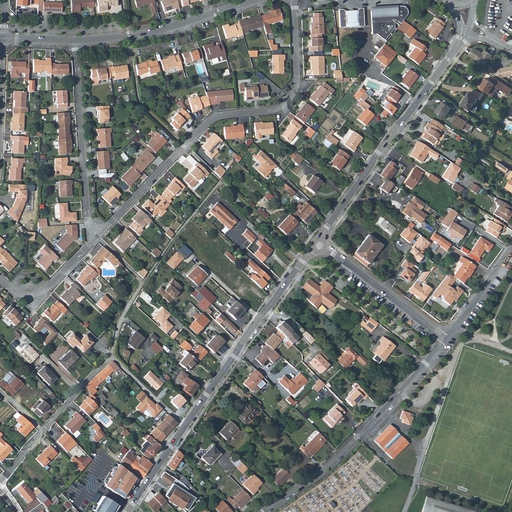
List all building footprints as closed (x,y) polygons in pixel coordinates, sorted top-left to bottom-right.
[(41,12),(60,13),(61,4),(42,3),(41,0),(36,0),(36,12),(41,12)] [(86,11),(92,11),(92,6),(91,1),(91,0),(79,0),(80,2),(69,1),(69,14),(78,14),(78,9),(86,9),(86,11)] [(112,5),(113,7),(113,8),(118,7),(116,0),(106,0),(106,1),(103,2),(102,0),(96,0),(99,13),(108,12),(107,7),(108,6),(112,5)] [(152,14),(157,13),(153,0),(133,0),(136,7),(149,3),(150,6),(152,14)] [(174,10),(179,8),(176,0),(161,0),(162,1),(160,2),(163,12),(174,9),(174,10)] [(434,16),(437,12),(427,4),(425,8),(434,16)] [(397,21),(400,24),(402,21),(406,17),(407,12),(407,10),(404,8),(400,6),(397,7),(396,8),(370,10),(372,34),(376,34),(384,40),(394,28),(393,22),(397,21)] [(364,26),(363,8),(358,9),(357,10),(344,11),(342,10),(339,10),(340,28),(364,26)] [(260,17),(263,26),(282,20),(278,9),(273,10),(274,12),(269,13),(260,17)] [(320,34),(322,34),(322,18),(320,18),(320,14),(312,14),(312,18),(311,18),(311,24),(311,26),(309,26),(310,35),(320,34)] [(241,32),(242,35),(248,33),(248,31),(263,26),(260,17),(259,15),(256,16),(256,17),(245,21),(244,19),(238,21),(238,23),(241,32)] [(444,24),(437,19),(435,22),(434,22),(425,33),(434,40),(443,28),(442,27),(444,24)] [(402,21),(400,24),(396,29),(398,30),(400,29),(404,32),(409,26),(402,21)] [(237,38),(242,36),(242,35),(241,32),(238,23),(234,25),(234,26),(228,28),(227,24),(221,26),(226,39),(236,36),(237,38)] [(412,28),(409,26),(404,32),(403,34),(409,38),(415,31),(412,28)] [(310,35),(309,35),(310,47),(308,47),(308,52),(321,51),(320,34),(310,35)] [(418,49),(421,45),(413,39),(410,43),(415,47),(407,57),(418,65),(426,55),(424,53),(418,49)] [(222,61),(226,60),(221,42),(216,43),(217,46),(215,47),(215,48),(213,49),(212,45),(203,48),(207,61),(220,57),(222,61)] [(396,53),(384,44),(373,58),(385,67),(396,53)] [(185,64),(202,59),(199,49),(182,54),(185,64)] [(486,66),(494,56),(486,50),(484,53),(477,49),(473,50),(470,55),(486,66)] [(182,70),(178,55),(174,56),(174,55),(169,57),(169,58),(168,58),(160,61),(163,71),(177,67),(178,71),(182,70)] [(284,61),(284,55),(272,56),(272,74),(283,74),(282,61),(284,61)] [(406,61),(399,56),(397,59),(403,64),(406,61)] [(323,57),(309,57),(309,62),(310,62),(310,70),(312,70),(312,72),(312,76),(323,75),(323,57)] [(49,65),(49,59),(45,59),(45,61),(39,61),(39,62),(38,62),(37,60),(32,60),(32,73),(40,73),(40,72),(45,72),(45,74),(49,74),(49,65)] [(146,63),(135,66),(137,77),(148,73),(149,75),(160,72),(156,61),(151,62),(146,64),(146,63)] [(27,82),(28,65),(24,65),(24,62),(10,62),(9,76),(11,78),(17,78),(18,77),(18,73),(24,74),(24,81),(27,82)] [(49,74),(49,75),(54,75),(67,75),(67,65),(53,66),(53,65),(49,65),(49,74)] [(107,67),(109,76),(113,76),(113,80),(127,78),(125,65),(112,67),(112,66),(107,67)] [(97,80),(109,78),(109,76),(107,67),(99,68),(99,69),(95,70),(94,69),(89,69),(90,75),(89,76),(90,85),(95,84),(97,82),(97,80)] [(511,67),(500,70),(497,74),(504,79),(505,78),(511,76),(511,67)] [(408,88),(417,76),(408,70),(399,82),(408,88)] [(511,92),(511,89),(494,78),(491,81),(487,79),(484,83),(483,82),(479,87),(493,97),(499,88),(510,96),(511,92)] [(240,92),(244,91),(244,87),(250,87),(249,85),(249,82),(239,84),(240,92)] [(314,92),(308,99),(318,107),(328,93),(330,95),(333,91),(324,83),(321,87),(320,86),(315,92),(314,92)] [(268,97),(267,90),(266,90),(265,85),(256,86),(256,85),(249,85),(250,87),(244,87),(244,91),(245,100),(252,99),(252,97),(257,96),(257,99),(262,98),(261,97),(268,97)] [(383,104),(385,102),(391,106),(395,100),(398,96),(397,95),(400,92),(393,87),(391,90),(390,89),(388,92),(386,90),(378,98),(383,104)] [(483,95),(475,90),(472,94),(470,92),(462,105),(471,111),(479,98),(480,99),(483,95)] [(11,107),(11,114),(12,114),(23,114),(25,114),(25,108),(24,108),(25,92),(12,91),(12,96),(14,96),(13,101),(13,107),(11,107)] [(66,108),(65,91),(55,92),(57,108),(66,108)] [(206,96),(209,105),(219,105),(219,102),(232,101),(231,91),(214,92),(214,98),(212,98),(211,95),(209,93),(205,93),(206,96)] [(367,96),(363,93),(362,95),(359,99),(362,101),(363,102),(367,96)] [(201,108),(209,105),(206,96),(198,98),(198,97),(189,100),(192,113),(196,111),(196,109),(201,108)] [(363,102),(362,101),(360,103),(358,102),(356,104),(364,111),(357,119),(365,126),(373,115),(365,109),(368,106),(363,102)] [(444,102),(437,113),(445,118),(452,107),(444,102)] [(305,103),(294,117),(303,123),(313,110),(305,103)] [(108,110),(108,106),(94,107),(95,111),(96,116),(97,116),(97,120),(98,124),(107,123),(106,119),(107,119),(106,110),(108,110)] [(190,117),(182,109),(179,112),(178,111),(176,114),(171,119),(173,121),(169,124),(176,131),(180,127),(179,126),(181,124),(183,121),(185,123),(190,117)] [(68,119),(68,112),(56,113),(57,135),(68,134),(67,124),(67,120),(68,119)] [(23,130),(23,114),(12,114),(12,118),(12,122),(10,122),(10,130),(23,130)] [(452,123),(463,130),(464,128),(468,122),(457,116),(452,123)] [(441,125),(429,118),(427,122),(426,121),(422,126),(423,129),(424,130),(420,137),(431,143),(439,131),(439,129),(441,125)] [(299,131),(301,127),(292,121),(290,124),(287,129),(288,130),(286,132),(282,137),(286,140),(290,143),(295,136),(295,135),(298,131),(299,131)] [(260,124),(259,123),(254,123),(255,136),(256,136),(256,139),(261,138),(261,136),(273,134),(272,123),(262,124),(260,124)] [(243,137),(242,125),(238,125),(238,126),(224,128),(226,139),(243,137)] [(311,135),(314,132),(313,132),(309,128),(307,127),(305,130),(308,132),(311,135)] [(109,128),(95,129),(95,133),(97,133),(97,137),(97,140),(98,148),(109,147),(108,133),(109,132),(109,128)] [(165,142),(164,141),(168,138),(161,131),(146,146),(147,147),(152,152),(154,154),(165,142)] [(355,148),(362,138),(353,132),(344,145),(354,152),(356,149),(355,148)] [(214,148),(221,141),(213,133),(208,139),(209,140),(206,142),(201,147),(205,150),(208,154),(207,155),(207,156),(210,159),(217,152),(214,148)] [(69,138),(69,134),(68,134),(57,135),(58,154),(69,153),(69,147),(70,147),(69,139),(69,138)] [(325,139),(330,143),(331,144),(335,139),(330,136),(329,134),(325,139)] [(28,137),(10,136),(10,141),(13,141),(13,146),(13,149),(11,148),(11,153),(23,153),(23,144),(28,144),(28,137)] [(436,153),(416,140),(414,143),(415,144),(413,147),(408,155),(419,162),(425,153),(433,158),(436,153)] [(339,171),(349,157),(335,147),(334,149),(339,152),(330,164),(339,171)] [(106,151),(95,152),(96,170),(97,170),(105,170),(107,167),(106,151)] [(140,172),(141,172),(153,159),(150,155),(144,151),(132,163),(133,164),(140,172)] [(276,166),(261,151),(254,158),(261,165),(256,170),(264,178),(270,172),(272,169),(273,170),(276,166)] [(295,156),(292,159),(292,160),(298,164),(302,158),(296,154),(295,156)] [(66,162),(66,157),(54,158),(54,165),(53,165),(53,170),(56,170),(56,174),(61,174),(69,176),(71,171),(72,166),(65,165),(64,162),(65,162),(66,162)] [(452,164),(459,168),(463,161),(457,157),(452,164)] [(24,159),(11,158),(11,166),(11,169),(9,169),(8,180),(20,180),(20,168),(22,168),(21,163),(24,163),(24,159)] [(395,165),(390,161),(380,175),(385,179),(387,181),(395,170),(393,168),(395,165)] [(502,170),(505,166),(498,161),(495,165),(502,170)] [(204,178),(208,175),(196,163),(193,167),(194,168),(188,174),(182,181),(190,188),(196,182),(196,181),(198,178),(200,180),(203,177),(204,178)] [(459,168),(452,164),(451,163),(441,177),(451,184),(455,178),(455,176),(460,168),(459,168)] [(137,175),(140,172),(133,164),(130,167),(131,168),(119,179),(128,188),(139,176),(137,175)] [(219,165),(216,168),(223,174),(225,171),(219,165)] [(508,177),(511,171),(511,170),(505,166),(502,170),(507,172),(505,175),(508,177)] [(216,168),(213,171),(220,178),(223,174),(216,168)] [(403,183),(411,188),(421,174),(421,173),(414,168),(403,183)] [(97,170),(97,179),(105,178),(105,170),(97,170)] [(321,182),(313,175),(304,186),(313,192),(321,182)] [(404,178),(399,175),(392,184),(397,188),(404,178)] [(159,196),(158,195),(155,199),(157,200),(153,204),(149,199),(142,206),(153,217),(157,214),(159,216),(161,216),(166,211),(164,210),(168,205),(170,202),(169,200),(179,189),(181,191),(184,188),(174,178),(171,181),(172,181),(166,187),(167,188),(165,190),(162,193),(159,196)] [(392,184),(387,181),(385,179),(378,188),(379,189),(380,193),(385,193),(392,184)] [(72,184),(71,180),(58,181),(59,196),(71,196),(70,184),(72,184)] [(454,183),(450,188),(459,194),(462,189),(454,183)] [(25,185),(8,184),(8,192),(17,192),(17,194),(17,198),(16,198),(12,206),(6,213),(16,222),(25,201),(25,185)] [(295,193),(285,184),(282,187),(292,196),(295,193)] [(115,199),(119,195),(111,187),(101,198),(110,207),(116,200),(115,199)] [(269,193),(264,198),(269,202),(273,197),(269,193)] [(419,210),(425,203),(414,196),(409,202),(408,202),(405,205),(406,206),(423,218),(425,215),(419,210)] [(509,212),(511,209),(499,200),(496,205),(499,207),(494,214),(506,223),(510,216),(511,214),(509,213),(509,212)] [(237,221),(217,202),(209,211),(228,230),(237,221)] [(316,212),(305,202),(301,206),(299,204),(294,208),(297,211),(295,213),(306,223),(316,212)] [(66,211),(66,203),(57,203),(58,218),(62,218),(63,222),(75,221),(74,213),(68,213),(66,213),(66,211)] [(419,223),(423,218),(406,206),(405,208),(402,211),(410,217),(419,223)] [(257,211),(264,218),(267,215),(260,208),(257,211)] [(457,213),(450,208),(444,216),(440,223),(447,228),(452,221),(457,213)] [(151,221),(140,210),(131,219),(134,221),(135,223),(134,224),(132,224),(129,226),(138,235),(142,230),(141,228),(146,222),(148,224),(151,221)] [(382,214),(375,222),(390,234),(397,226),(382,214)] [(297,223),(289,216),(278,227),(286,235),(297,223)] [(485,231),(495,238),(498,233),(496,232),(497,230),(499,227),(501,224),(493,219),(491,222),(489,220),(485,226),(487,227),(485,231)] [(466,230),(452,221),(447,228),(446,230),(450,233),(449,235),(454,239),(456,237),(460,240),(466,230)] [(257,236),(260,233),(249,223),(246,226),(257,236)] [(407,225),(399,235),(409,243),(410,241),(413,244),(412,245),(411,246),(412,247),(409,251),(413,256),(412,257),(418,262),(423,256),(421,254),(418,252),(428,241),(407,225)] [(136,239),(125,229),(119,234),(120,236),(117,239),(113,243),(122,252),(136,239)] [(242,234),(251,243),(256,238),(247,229),(242,234)] [(71,243),(76,238),(68,230),(54,244),(62,252),(70,243),(71,243)] [(170,239),(173,236),(167,230),(164,234),(170,239)] [(265,237),(260,233),(257,236),(258,237),(257,238),(258,240),(255,243),(259,247),(253,254),(260,261),(271,250),(261,241),(265,237)] [(446,250),(450,244),(433,233),(429,239),(446,250)] [(368,235),(354,254),(368,264),(382,246),(368,235)] [(491,245),(479,237),(469,252),(478,258),(483,249),(487,252),(491,245)] [(430,243),(428,241),(418,252),(421,254),(427,247),(426,247),(430,243)] [(58,258),(44,245),(38,252),(42,256),(36,262),(44,270),(50,264),(49,263),(52,260),(54,262),(58,258)] [(186,257),(190,252),(183,245),(179,249),(186,257)] [(120,263),(103,246),(97,251),(98,252),(99,253),(97,254),(96,253),(89,261),(91,263),(96,267),(101,262),(108,262),(112,266),(115,263),(118,266),(120,263)] [(178,263),(183,258),(184,258),(184,259),(186,257),(179,249),(177,247),(174,250),(177,252),(167,263),(173,269),(179,263),(178,263)] [(2,249),(0,251),(0,261),(2,263),(4,265),(3,266),(8,271),(16,263),(8,255),(8,254),(3,248),(2,249)] [(156,259),(159,255),(153,250),(150,253),(156,259)] [(233,262),(235,260),(227,251),(224,254),(226,256),(233,262)] [(354,254),(353,255),(366,266),(368,264),(354,254)] [(221,261),(228,267),(233,262),(226,256),(221,261)] [(249,278),(261,288),(266,283),(265,282),(263,281),(268,276),(249,259),(245,262),(250,268),(251,270),(252,271),(254,271),(256,273),(254,275),(253,274),(249,278)] [(404,268),(398,275),(402,278),(404,279),(407,281),(415,271),(411,268),(413,265),(405,259),(401,265),(404,268)] [(455,279),(462,283),(472,270),(471,270),(474,265),(464,259),(461,263),(461,264),(452,276),(455,279)] [(89,265),(88,264),(80,271),(81,272),(79,274),(76,278),(83,285),(89,278),(90,279),(97,273),(94,270),(89,265)] [(206,275),(197,266),(187,277),(197,285),(206,275)] [(251,284),(239,272),(229,283),(236,289),(242,283),(248,288),(251,284)] [(452,276),(448,273),(443,280),(431,295),(435,299),(439,294),(441,296),(442,300),(449,305),(453,300),(454,301),(462,291),(456,286),(453,290),(449,287),(455,279),(452,276)] [(161,287),(157,291),(169,303),(171,300),(171,299),(173,297),(174,298),(178,293),(177,292),(182,288),(173,279),(169,284),(169,285),(164,290),(161,287)] [(332,287),(324,281),(319,287),(309,279),(302,288),(312,295),(312,296),(309,301),(316,308),(320,302),(321,303),(330,309),(332,307),(333,308),(337,303),(335,302),(336,300),(328,294),(327,294),(332,287)] [(81,288),(73,281),(70,284),(71,285),(67,290),(66,290),(61,295),(69,303),(75,298),(77,298),(80,295),(80,292),(78,291),(81,288)] [(415,281),(408,290),(411,293),(412,293),(413,292),(414,293),(414,294),(422,301),(431,289),(424,283),(421,287),(418,285),(419,284),(415,281)] [(199,293),(210,304),(215,298),(203,286),(197,292),(199,293)] [(204,310),(206,308),(210,304),(199,293),(195,297),(194,298),(199,302),(197,304),(204,310)] [(63,313),(68,309),(58,299),(54,303),(50,307),(48,309),(47,308),(44,311),(52,320),(61,311),(63,313)] [(242,315),(246,311),(235,302),(226,312),(235,320),(241,314),(242,315)] [(13,308),(10,305),(2,313),(15,325),(22,317),(17,313),(13,308)] [(158,327),(165,333),(172,326),(167,322),(166,323),(165,322),(165,320),(170,314),(162,307),(153,317),(160,324),(158,327)] [(208,320),(201,313),(200,314),(199,315),(197,313),(196,312),(192,316),(195,319),(188,326),(195,333),(208,320)] [(236,329),(220,314),(214,320),(219,325),(222,322),(227,327),(227,326),(233,332),(236,329)] [(373,330),(378,323),(370,317),(368,319),(366,321),(365,323),(373,330)] [(57,333),(41,318),(37,322),(38,323),(33,329),(37,333),(40,330),(44,334),(48,330),(51,333),(43,342),(46,345),(57,333)] [(371,332),(373,330),(365,323),(361,321),(359,323),(371,332)] [(275,328),(278,331),(291,344),(298,338),(282,322),(275,328)] [(131,337),(129,340),(126,343),(134,350),(143,338),(135,331),(130,336),(131,337)] [(291,344),(278,331),(274,335),(273,334),(265,343),(267,345),(272,350),(281,341),(284,344),(283,344),(288,349),(292,345),(291,344)] [(151,333),(149,336),(155,342),(157,339),(151,333)] [(76,345),(83,351),(92,342),(85,335),(79,341),(72,334),(66,341),(73,348),(76,345)] [(213,353),(224,341),(218,335),(215,336),(205,346),(213,353)] [(380,339),(393,348),(395,346),(385,339),(384,339),(382,337),(380,339)] [(181,338),(177,344),(183,349),(196,361),(197,359),(199,360),(206,352),(198,346),(192,353),(188,350),(191,347),(181,338)] [(389,353),(393,348),(380,339),(379,340),(381,342),(376,348),(378,350),(375,355),(381,360),(385,359),(387,356),(386,355),(386,354),(389,353)] [(7,347),(10,350),(17,344),(14,342),(13,341),(7,347)] [(162,349),(157,344),(153,349),(158,353),(162,349)] [(261,352),(255,359),(261,365),(267,359),(272,364),(279,357),(272,350),(267,345),(260,351),(261,352)] [(337,361),(344,368),(355,357),(357,355),(348,346),(343,351),(346,353),(337,361)] [(193,366),(197,362),(196,361),(183,349),(180,353),(184,357),(178,363),(186,371),(191,365),(193,366)] [(77,357),(69,350),(58,362),(66,369),(77,357)] [(309,363),(320,374),(328,366),(325,362),(328,360),(321,353),(319,355),(320,357),(319,358),(317,356),(309,363)] [(355,357),(364,365),(368,361),(360,353),(357,355),(355,357)] [(95,377),(100,382),(113,370),(115,372),(119,368),(111,361),(95,377)] [(134,369),(137,373),(139,371),(133,365),(131,367),(134,370),(134,369)] [(49,385),(56,378),(44,366),(37,373),(49,385)] [(264,378),(255,370),(248,377),(249,378),(243,384),(250,392),(256,386),(260,389),(265,384),(261,381),(264,378)] [(0,380),(0,384),(12,396),(23,384),(13,375),(6,383),(5,382),(12,374),(9,371),(0,380)] [(150,371),(142,379),(156,391),(163,383),(150,371)] [(185,385),(184,387),(182,390),(190,395),(197,385),(187,379),(188,377),(180,371),(176,378),(182,383),(185,385)] [(299,373),(294,378),(290,382),(289,380),(284,375),(278,382),(292,395),(300,387),(301,388),(307,382),(299,373)] [(95,377),(84,387),(92,395),(96,391),(94,388),(100,382),(95,377)] [(320,390),(324,385),(319,380),(315,385),(320,390)] [(366,396),(354,383),(351,387),(352,388),(346,394),(348,396),(344,400),(350,406),(354,402),(356,401),(357,402),(361,398),(363,399),(366,396)] [(50,396),(52,394),(45,386),(43,388),(48,394),(43,396),(45,397),(50,396)] [(140,402),(145,397),(146,396),(141,391),(135,397),(140,402)] [(105,398),(101,393),(96,398),(102,405),(105,403),(103,400),(105,398)] [(98,402),(90,394),(87,397),(96,405),(98,402)] [(178,395),(170,403),(178,410),(185,402),(178,395)] [(84,402),(79,407),(86,414),(96,405),(87,397),(83,401),(84,402)] [(158,413),(161,409),(156,403),(154,405),(145,397),(140,402),(135,408),(141,414),(143,411),(149,416),(150,415),(152,416),(155,413),(158,413)] [(288,397),(285,400),(292,407),(297,403),(295,401),(294,403),(288,397)] [(44,408),(47,405),(42,401),(39,404),(34,409),(33,411),(38,416),(45,409),(44,408)] [(236,416),(244,424),(256,412),(246,402),(243,405),(245,406),(236,416)] [(332,406),(340,414),(343,411),(335,403),(332,406)] [(97,407),(96,405),(86,414),(88,416),(97,407)] [(322,418),(330,426),(334,422),(332,420),(334,418),(336,420),(340,416),(339,415),(340,414),(332,406),(326,412),(327,413),(322,418)] [(72,434),(85,421),(76,411),(72,415),(73,417),(64,426),(72,434)] [(402,422),(407,424),(410,413),(402,411),(400,418),(403,419),(402,422)] [(23,436),(33,426),(20,414),(15,419),(20,424),(15,429),(23,436)] [(157,444),(177,423),(167,414),(148,436),(157,444)] [(240,432),(230,422),(225,427),(224,426),(218,432),(225,440),(229,436),(233,439),(240,432)] [(103,436),(96,426),(92,429),(95,435),(92,437),(95,442),(103,436)] [(397,433),(389,426),(373,441),(383,451),(385,449),(382,447),(397,433)] [(0,461),(0,462),(12,450),(0,437),(0,435),(1,434),(0,432),(0,461)] [(300,450),(307,457),(310,455),(311,455),(324,443),(323,442),(326,440),(318,432),(303,447),(301,445),(298,448),(300,450)] [(67,452),(76,443),(65,433),(56,441),(67,452)] [(155,452),(160,446),(157,444),(148,436),(147,435),(144,439),(151,445),(150,447),(149,446),(142,453),(148,459),(151,455),(153,456),(155,453),(155,452)] [(386,450),(384,452),(391,460),(407,444),(400,437),(386,450)] [(35,459),(43,467),(56,453),(49,446),(35,459)] [(219,453),(212,446),(201,457),(208,464),(219,453)] [(130,449),(121,460),(128,466),(135,457),(133,455),(131,454),(133,452),(130,449)] [(183,456),(177,450),(172,457),(166,466),(173,470),(183,456)] [(299,470),(310,460),(307,457),(300,450),(298,452),(302,456),(294,464),(299,470)] [(91,459),(88,456),(81,464),(77,460),(73,464),(81,471),(91,459)] [(136,462),(147,471),(152,464),(142,456),(140,458),(138,460),(136,462)] [(135,457),(128,466),(142,478),(147,471),(136,462),(138,460),(135,457)] [(236,467),(240,463),(234,457),(230,461),(236,467)] [(291,476),(292,477),(299,470),(294,464),(286,471),(291,476)] [(119,465),(105,486),(122,497),(135,478),(119,465)] [(291,476),(286,471),(283,468),(271,480),(278,487),(287,479),(288,479),(291,476)] [(178,480),(164,471),(160,477),(170,483),(173,479),(188,489),(183,483),(178,480)] [(257,487),(262,482),(252,473),(242,484),(252,494),(256,490),(255,489),(257,487)] [(186,481),(183,483),(188,489),(189,490),(192,488),(189,485),(186,481)] [(46,498),(37,488),(31,492),(23,482),(15,488),(27,502),(33,497),(39,504),(42,502),(46,498)] [(173,483),(165,495),(183,507),(182,508),(185,511),(187,511),(200,502),(197,500),(195,501),(192,498),(189,496),(190,495),(188,493),(173,483)] [(239,507),(249,497),(242,490),(232,500),(229,497),(226,500),(234,508),(237,506),(239,507)] [(165,501),(157,493),(145,504),(151,509),(152,511),(157,511),(159,511),(157,509),(165,501)] [(102,496),(91,511),(112,511),(117,505),(102,496)] [(474,511),(426,497),(421,511),(474,511)] [(52,504),(51,503),(46,498),(42,502),(47,508),(52,504)] [(68,500),(64,504),(68,509),(72,505),(68,500)] [(218,511),(231,511),(232,511),(223,502),(216,509),(218,511)]
